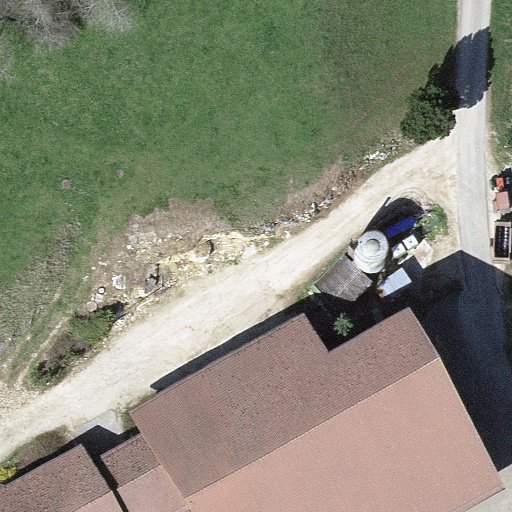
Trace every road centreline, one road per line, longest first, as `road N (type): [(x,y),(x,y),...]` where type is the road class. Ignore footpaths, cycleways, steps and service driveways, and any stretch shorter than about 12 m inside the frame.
road 1 (track): [(0,438),(470,149),(474,0)]
road 2 (track): [(470,149),(481,279),(511,437)]
